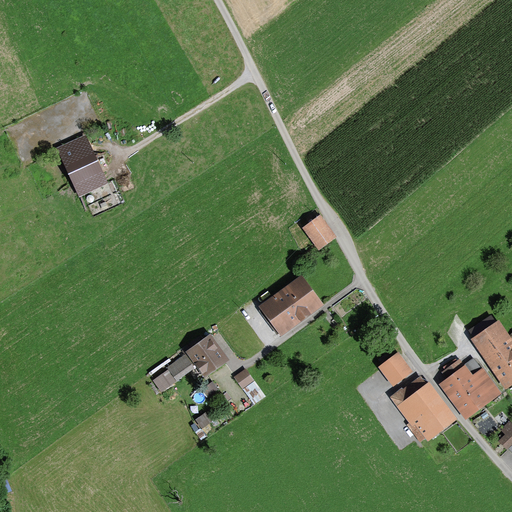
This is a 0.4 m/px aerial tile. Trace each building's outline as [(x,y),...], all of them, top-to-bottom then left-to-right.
[(62,161),(92,148),(87,138),(85,133),(56,147),(58,151),(62,161)] [(92,148),(62,161),(74,187),(103,174),(92,148)] [(103,174),(74,187),(79,197),(108,184),(103,174)] [(321,214),(302,227),(318,250),(337,236),(321,214)] [(281,336),(324,304),(301,274),(259,305),(281,336)] [(511,338),(510,335),(499,319),(470,338),(505,388),(511,383),(511,338)] [(229,358),(210,332),(185,350),(187,352),(197,366),(204,376),(229,358)] [(393,386),(413,371),(398,351),(378,366),(393,386)] [(162,386),(174,378),(176,381),(197,366),(187,352),(166,367),(168,369),(156,377),(162,386)] [(443,367),(445,369),(442,371),(447,378),(439,384),(466,420),(501,393),(474,357),(465,364),(460,358),(457,360),(455,358),(443,367)] [(243,389),(255,380),(246,368),(233,377),(243,389)] [(425,383),(419,375),(390,397),(409,422),(406,424),(419,442),(425,438),(427,441),(457,419),(429,380),(425,383)] [(207,397),(218,389),(212,381),(201,388),(207,397)] [(202,429),(212,421),(206,411),(195,419),(202,429)] [(506,450),(508,448),(511,444),(511,422),(510,420),(500,429),(505,434),(497,441),(506,450)]
